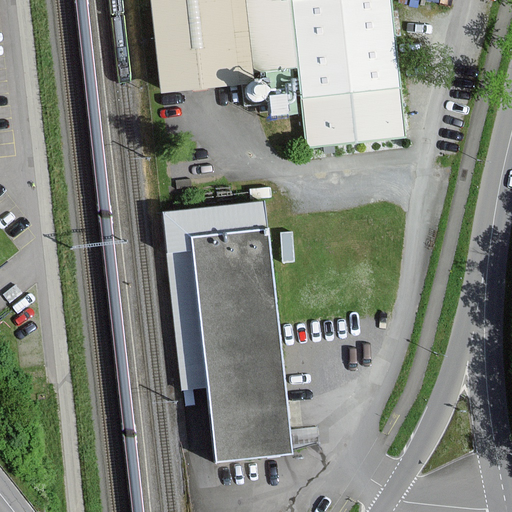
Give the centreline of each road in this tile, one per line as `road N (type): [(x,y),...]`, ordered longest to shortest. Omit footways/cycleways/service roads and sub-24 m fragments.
road 1 (unclassified): [(23,0),(76,511)]
road 2 (secondary): [(486,275),(441,400),(393,492)]
road 3 (secondary): [(504,502),(485,368),(486,275)]
road 4 (secondary): [(486,275),(511,135)]
